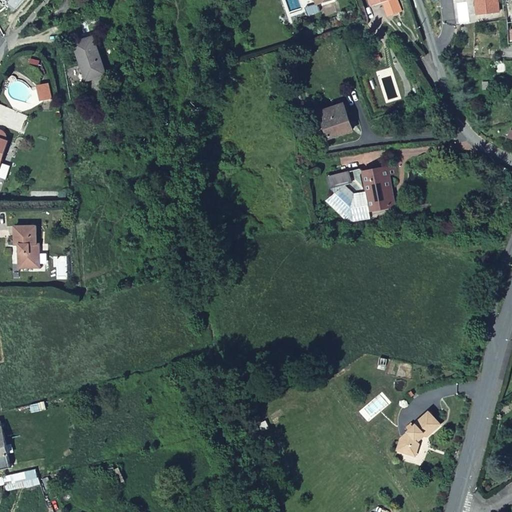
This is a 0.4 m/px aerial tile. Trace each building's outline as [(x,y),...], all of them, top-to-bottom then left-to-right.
[(0,0),(7,6),(9,4),(16,11),(26,0),(0,0)] [(386,0),(389,11),(391,10),(396,14),(404,10),(400,0),(370,0),(373,5),(386,0)] [(497,0),(475,0),(477,12),(498,10),(497,0)] [(83,69),(86,80),(106,74),(95,38),(75,43),(78,52),(80,52),(85,69),(83,69)] [(319,107),(328,133),(353,125),(343,99),(319,107)] [(31,117),(2,105),(0,110),(0,122),(24,133),(31,117)] [(452,126),(450,118),(438,122),(440,129),(452,126)] [(388,190),(391,189),(388,177),(395,175),(394,170),(364,176),(367,192),(370,208),(390,205),(388,190)] [(330,187),(344,184),(353,182),(350,171),(327,175),(330,187)] [(370,208),(367,192),(354,194),(344,184),(330,187),(331,195),(325,200),(346,223),(368,219),(367,211),(370,208)] [(38,226),(16,226),(16,243),(21,243),(21,254),(18,253),(18,263),(29,263),(29,267),(39,267),(40,244),(37,243),(38,226)] [(436,421),(424,408),(411,421),(412,422),(398,435),(393,447),(411,452),(416,440),(413,436),(420,430),(423,433),(424,433),(436,421)]
